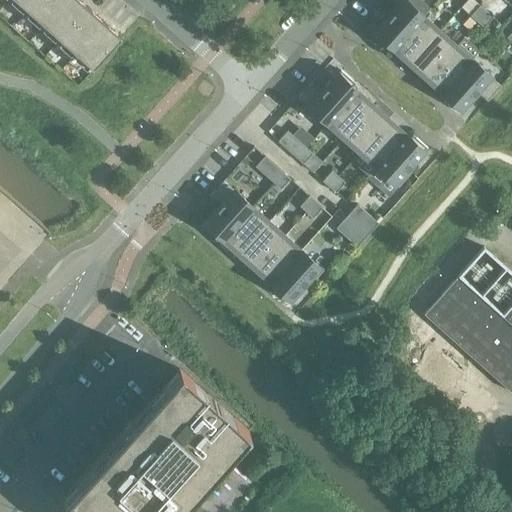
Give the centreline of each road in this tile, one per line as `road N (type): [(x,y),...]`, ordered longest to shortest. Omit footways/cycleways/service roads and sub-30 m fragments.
road 1 (unclassified): [(0,394),(72,311),(116,230)]
road 2 (residential): [(116,230),(248,86)]
road 3 (unclassified): [(116,230),(0,344)]
road 4 (residential): [(151,0),(248,86)]
